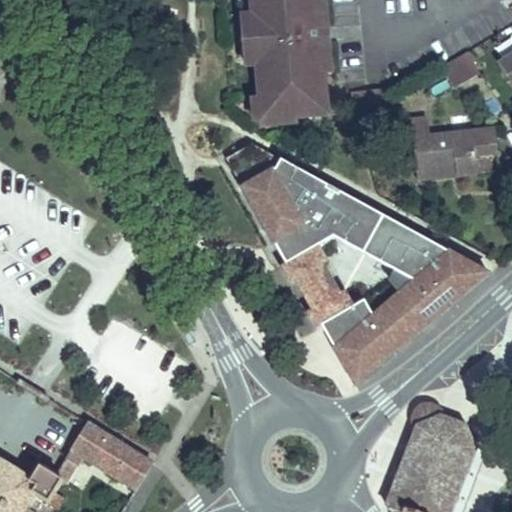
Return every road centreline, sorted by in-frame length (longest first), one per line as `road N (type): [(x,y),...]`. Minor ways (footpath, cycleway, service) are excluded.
road 1 (secondary): [(274,420),(98,120),(70,68),(64,33)]
road 2 (tertiary): [(334,434),(511,292)]
